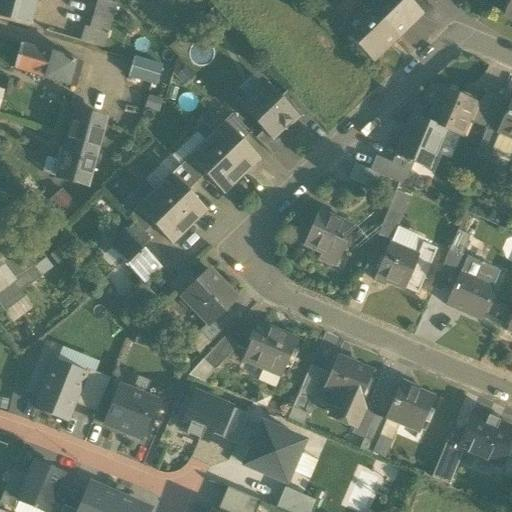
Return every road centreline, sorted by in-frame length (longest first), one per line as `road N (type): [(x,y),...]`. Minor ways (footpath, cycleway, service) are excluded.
road 1 (residential): [(460,31),(255,225),(263,289),(511,393)]
road 2 (residential): [(0,422),(183,494),(176,511)]
